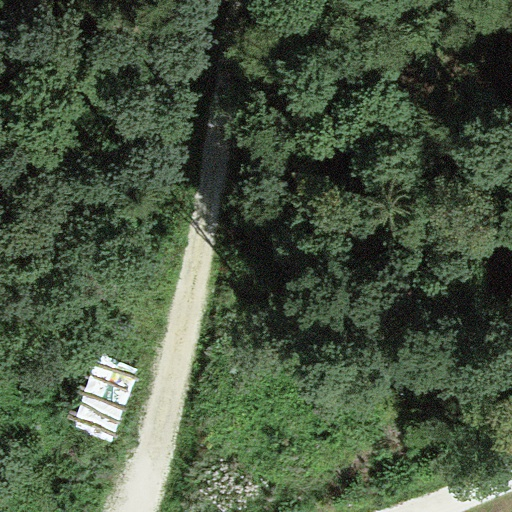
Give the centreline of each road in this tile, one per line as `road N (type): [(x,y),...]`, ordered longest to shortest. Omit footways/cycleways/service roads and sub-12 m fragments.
road 1 (track): [(142,511),(245,0)]
road 2 (residential): [(511,469),(390,511)]
